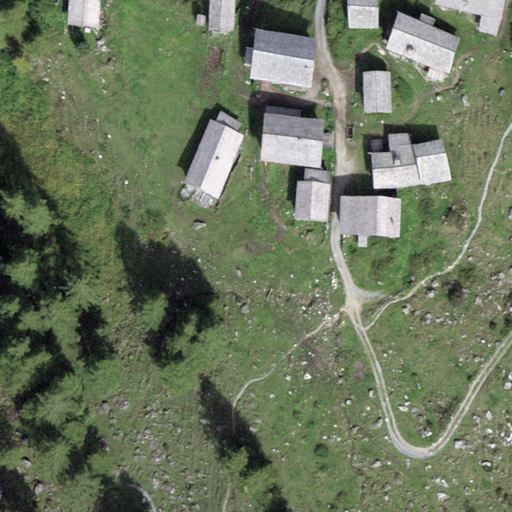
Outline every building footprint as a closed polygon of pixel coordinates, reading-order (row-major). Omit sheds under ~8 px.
[(101,0),(69,0),(67,25),(99,28),(101,0)] [(235,0),(209,0),(209,31),(234,32),(235,0)] [(378,29),(377,0),(347,0),(349,27),(378,29)] [(505,0),(436,0),(435,5),(482,15),(480,32),(497,35),(505,0)] [(461,38),(397,11),(384,47),(449,73),(461,38)] [(319,40),(258,29),(250,79),(310,89),(319,40)] [(392,112),(390,70),(364,72),(366,113),(392,112)] [(216,122),(211,120),(182,182),(217,198),(246,136),(238,132),(242,123),(220,113),(216,122)] [(324,120),(266,114),(261,161),(320,168),(324,120)] [(411,132),(388,135),(390,151),(370,154),(375,191),(450,181),(445,141),(412,145),(411,132)] [(305,181),(297,181),(294,220),(327,222),(331,171),(305,169),(305,181)] [(400,199),(341,196),(339,234),(398,237),(400,199)]
